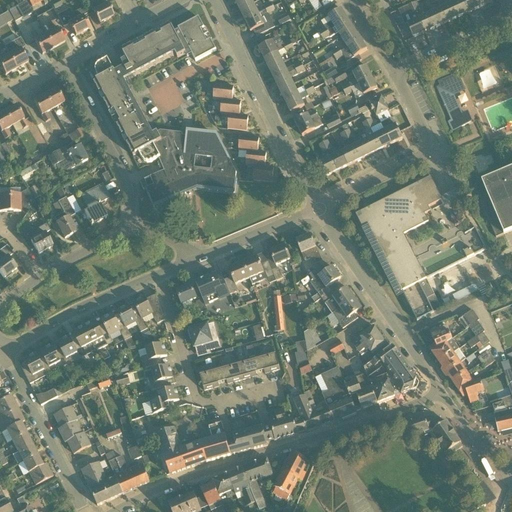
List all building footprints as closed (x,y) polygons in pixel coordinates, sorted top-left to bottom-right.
[(108,4),(105,0),(96,0),(101,8),(93,12),(99,25),(113,18),(111,12),(112,12),(108,4)] [(234,0),(240,11),(254,4),(251,0),(234,0)] [(458,18),(469,13),(462,0),(460,0),(451,4),(458,18)] [(462,0),(469,13),(480,8),(476,0),(462,0)] [(476,0),(480,8),(491,3),(489,0),(476,0)] [(27,2),(17,8),(27,26),(37,20),(27,2)] [(274,8),(271,3),(264,7),(266,12),(274,8)] [(245,22),(259,15),(257,10),(254,4),(240,11),(245,22)] [(447,23),(458,18),(451,4),(440,10),(447,23)] [(418,20),(415,13),(412,5),(403,9),(407,16),(409,15),(412,22),(407,25),(413,39),(425,34),(418,20)] [(9,13),(15,23),(23,18),(17,8),(9,13)] [(259,15),(245,22),(251,33),(265,26),(268,32),(275,29),(269,16),(276,12),(274,8),(266,12),(259,15)] [(318,32),(321,37),(328,33),(334,28),(348,20),(341,9),(328,18),(331,23),(324,27),(325,28),(318,32)] [(71,32),(73,31),(75,37),(89,30),(83,17),(75,21),(69,10),(57,16),(63,28),(68,25),(71,32)] [(436,28),(447,23),(440,10),(429,15),(436,28)] [(12,21),(7,13),(1,16),(5,25),(12,21)] [(277,20),(280,26),(290,21),(287,15),(277,20)] [(418,20),(425,34),(436,28),(429,15),(418,20)] [(182,137),(182,134),(161,132),(153,136),(125,82),(131,79),(175,55),(177,59),(190,52),(196,63),(216,52),(207,35),(204,37),(201,31),(205,29),(199,19),(178,30),(180,32),(175,35),(171,26),(160,32),(162,36),(157,39),(154,35),(144,40),(147,44),(135,50),(133,46),(122,52),(126,60),(112,68),(108,60),(100,64),(99,65),(98,65),(97,66),(96,67),(96,69),(96,70),(96,71),(96,72),(96,74),(96,75),(99,80),(94,83),(101,96),(102,95),(105,100),(103,101),(110,114),(112,113),(118,125),(117,126),(124,139),(125,138),(128,143),(126,144),(133,157),(139,154),(142,159),(142,160),(143,161),(144,162),(145,163),(146,163),(148,164),(149,164),(150,164),(151,163),(153,163),(159,159),(160,163),(158,164),(160,170),(163,169),(164,172),(140,182),(144,191),(146,190),(154,208),(154,207),(193,190),(194,192),(201,191),(201,189),(234,193),(234,194),(237,174),(217,136),(216,136),(215,135),(215,136),(188,133),(187,137),(182,137)] [(354,30),(348,20),(334,28),(338,34),(341,38),(354,30)] [(46,36),(53,49),(65,43),(53,22),(48,24),(52,32),(46,36)] [(361,40),(354,30),(341,38),(348,49),(361,40)] [(42,55),(53,49),(46,36),(39,40),(35,32),(30,34),(42,55)] [(330,37),(328,33),(321,37),(324,41),(330,37)] [(283,44),(275,47),(273,42),(259,49),(264,60),(293,45),(298,43),(296,39),(283,45),(283,44)] [(354,59),(367,51),(361,40),(348,49),(354,59)] [(15,52),(9,56),(17,70),(28,63),(16,42),(11,45),(15,52)] [(264,60),(269,70),(283,64),(280,57),(295,51),(293,45),(264,60)] [(331,53),(334,58),(341,53),(338,48),(331,53)] [(341,53),(334,58),(336,61),(343,57),(341,53)] [(0,66),(5,76),(17,70),(9,56),(0,60),(0,66)] [(294,67),(287,70),(283,64),(269,70),(275,81),(303,67),(301,63),(294,67)] [(275,81),(280,92),(294,85),(291,79),(297,75),(305,72),(303,67),(275,81)] [(353,74),(356,81),(341,88),(344,92),(372,78),(367,67),(353,74)] [(324,83),(325,84),(327,88),(331,85),(336,83),(337,84),(348,78),(344,72),(333,78),(328,81),(324,83)] [(437,87),(440,95),(452,121),(448,122),(452,130),(464,124),(471,122),(466,112),(462,114),(454,95),(464,90),(462,85),(457,73),(437,82),(439,86),(437,87)] [(372,78),(344,92),(346,97),(353,93),(356,100),(378,89),(372,78)] [(294,85),(280,92),(285,103),(314,89),(312,85),(304,88),(297,91),(294,85)] [(213,101),(222,101),(232,102),(234,88),(214,86),(213,101)] [(332,99),(329,91),(327,88),(323,90),(328,101),(332,99)] [(335,88),(329,91),(332,99),(332,98),(338,95),(335,88)] [(305,107),(302,100),(316,94),(315,93),(314,89),(285,103),(291,114),(305,107)] [(56,90),(45,96),(53,110),(64,103),(56,90)] [(461,104),(467,101),(465,95),(459,97),(461,104)] [(46,114),(53,110),(45,96),(34,102),(45,123),(50,121),(46,114)] [(366,106),(359,111),(350,115),(351,119),(360,115),(362,114),(363,115),(371,111),(372,113),(374,112),(376,117),(388,111),(382,97),(370,103),(366,106)] [(241,103),(232,102),(222,101),(220,116),(229,116),(240,116),(241,103)] [(16,106),(5,113),(12,127),(19,123),(23,130),(28,127),(16,106)] [(350,115),(359,111),(356,106),(347,110),(350,115)] [(323,127),(319,119),(316,112),(308,116),(295,122),(302,137),(315,130),(323,127)] [(12,127),(5,113),(0,115),(0,130),(5,140),(10,137),(6,130),(12,127)] [(248,117),(240,116),(229,116),(227,130),(247,132),(248,117)] [(338,118),(326,124),(329,131),(341,124),(338,118)] [(392,127),(385,131),(392,145),(403,139),(392,118),(388,120),(392,127)] [(374,137),(370,130),(367,122),(362,124),(365,130),(367,130),(365,132),(369,140),(363,143),(370,156),(381,150),(374,137)] [(83,137),(79,130),(74,133),(78,140),(83,137)] [(345,133),(359,161),(370,156),(363,143),(361,139),(354,142),(353,138),(350,139),(352,136),(349,131),(345,133)] [(381,150),(392,145),(385,131),(374,137),(381,150)] [(348,167),(359,161),(345,133),(340,135),(343,141),(346,141),(342,143),(346,151),(341,153),(348,167)] [(238,152),(247,153),(258,153),(259,139),(240,137),(238,152)] [(12,154),(6,143),(1,146),(7,157),(12,154)] [(58,170),(67,172),(87,161),(80,147),(68,154),(65,148),(47,158),(52,167),(55,165),(58,170)] [(43,154),(45,158),(52,155),(49,150),(43,154)] [(267,154),(258,153),(247,153),(246,167),(255,168),(265,168),(267,154)] [(337,172),(348,167),(341,153),(330,159),(337,172)] [(330,159),(320,164),(326,178),(337,172),(330,159)] [(23,182),(40,174),(36,165),(19,173),(23,182)] [(241,166),(239,180),(246,181),(248,167),(241,166)] [(274,169),(265,168),(255,168),(253,181),(272,183),(274,169)] [(511,168),(474,185),(497,238),(511,231),(511,168)] [(442,200),(439,194),(431,177),(356,215),(363,230),(369,227),(401,293),(402,293),(417,321),(441,309),(426,280),(486,250),(475,229),(416,258),(404,234),(429,222),(425,214),(430,211),(428,207),(442,200)] [(35,187),(29,191),(34,200),(40,197),(37,190),(35,187)] [(104,188),(88,196),(82,198),(88,209),(83,211),(91,226),(106,218),(99,204),(109,199),(104,188)] [(0,212),(10,213),(9,190),(0,189),(0,212)] [(55,192),(59,200),(65,197),(61,189),(55,192)] [(27,203),(32,206),(34,202),(28,190),(20,194),(20,190),(9,190),(10,213),(21,212),(21,210),(22,210),(27,203)] [(34,202),(32,206),(30,209),(33,216),(40,212),(34,202)] [(77,233),(65,213),(54,219),(57,224),(55,226),(59,233),(61,232),(65,240),(77,233)] [(38,237),(31,242),(39,256),(52,248),(45,234),(50,231),(46,225),(35,231),(38,237)] [(310,260),(313,267),(322,262),(311,236),(296,242),(305,262),(310,260)] [(13,255),(7,246),(0,251),(0,274),(4,279),(5,281),(12,275),(11,274),(17,270),(8,258),(13,255)] [(276,266),(290,260),(284,247),(270,253),(276,266)] [(249,280),(252,286),(274,277),(272,272),(269,263),(260,266),(257,258),(243,264),(249,280)] [(232,278),(224,282),(230,295),(236,293),(234,286),(249,280),(243,264),(229,270),(232,278)] [(274,277),(277,282),(283,280),(279,269),(272,272),(274,277)] [(340,279),(333,269),(319,279),(310,284),(322,300),(332,292),(329,287),(340,279)] [(230,295),(224,282),(222,275),(217,277),(216,276),(214,276),(213,274),(211,273),(208,275),(207,276),(208,279),(196,284),(203,301),(205,306),(218,300),(219,302),(230,297),(230,295)] [(476,284),(453,295),(456,301),(479,290),(476,284)] [(190,286),(177,292),(184,311),(193,308),(191,302),(196,300),(190,286)] [(336,297),(332,292),(322,300),(325,305),(328,303),(335,313),(340,310),(355,300),(348,289),(336,297)] [(278,333),(285,332),(280,292),(274,293),(278,333)] [(157,325),(164,322),(155,296),(146,301),(145,299),(134,304),(135,306),(143,320),(152,315),(157,325)] [(284,298),(286,305),(298,303),(297,296),(284,298)] [(362,310),(355,300),(340,310),(347,320),(339,325),(343,331),(359,320),(355,315),(362,310)] [(207,312),(205,306),(203,301),(196,303),(201,314),(207,312)] [(118,312),(119,315),(126,328),(136,324),(141,334),(148,330),(143,320),(135,306),(130,309),(129,307),(118,312)] [(470,328),(478,322),(479,321),(472,311),(459,320),(466,331),(470,328)] [(105,328),(110,337),(120,332),(128,350),(135,348),(131,339),(132,338),(126,328),(119,315),(114,318),(113,315),(102,321),(105,328)] [(84,328),(93,344),(97,352),(108,346),(108,345),(106,343),(112,340),(110,337),(105,328),(100,331),(95,322),(84,328)] [(478,322),(470,328),(476,338),(483,334),(485,333),(478,322)] [(213,343),(208,326),(188,331),(190,340),(192,339),(195,349),(204,346),(206,353),(222,349),(220,341),(213,343)] [(452,340),(448,331),(446,327),(439,329),(430,333),(435,345),(429,349),(432,354),(446,344),(452,340)] [(87,347),(93,344),(84,328),(73,333),(78,342),(73,345),(77,354),(79,357),(90,352),(87,347)] [(363,343),(360,344),(355,348),(361,358),(367,354),(369,352),(372,356),(384,348),(387,346),(374,328),(360,338),(363,343)] [(305,340),(314,334),(311,330),(305,334),(305,340)] [(256,342),(264,340),(262,334),(255,336),(256,342)] [(483,334),(476,338),(467,344),(471,349),(476,346),(480,351),(490,344),(483,334)] [(62,352),(57,355),(61,363),(63,368),(74,362),(72,357),(77,354),(73,345),(69,338),(58,344),(62,352)] [(439,364),(459,350),(452,340),(446,344),(432,354),(439,364)] [(329,349),(332,356),(344,349),(340,342),(329,349)] [(162,365),(160,359),(167,357),(163,345),(146,350),(148,356),(143,358),(146,369),(162,365)] [(46,361),(41,364),(45,372),(47,376),(58,371),(55,366),(61,363),(57,355),(53,347),(41,352),(46,361)] [(390,374),(391,376),(397,385),(400,392),(402,396),(417,389),(419,384),(400,357),(393,348),(387,352),(384,348),(372,356),(375,360),(369,365),(364,369),(364,370),(369,383),(374,381),(373,379),(379,375),(381,378),(386,376),(390,374)] [(233,349),(224,351),(225,354),(210,359),(212,367),(215,367),(216,371),(221,369),(219,364),(236,360),(233,349)] [(442,372),(444,375),(460,364),(466,360),(459,350),(439,364),(443,369),(442,372)] [(481,364),(492,357),(488,352),(478,359),(481,364)] [(45,372),(41,364),(36,355),(25,361),(29,370),(24,372),(30,385),(41,379),(47,376),(45,372)] [(276,356),(267,358),(271,373),(280,371),(276,356)] [(492,357),(481,364),(485,369),(495,362),(492,357)] [(265,375),(271,373),(267,358),(257,361),(260,373),(264,372),(265,375)] [(108,361),(103,363),(108,379),(115,377),(114,373),(112,374),(108,361)] [(260,373),(257,361),(248,364),(252,379),(257,377),(256,374),(260,373)] [(308,362),(299,366),(302,376),(312,371),(308,362)] [(242,381),(252,379),(248,364),(238,366),(242,381)] [(449,378),(453,383),(467,374),(460,364),(444,375),(446,379),(449,378)] [(233,384),(242,381),(238,366),(229,369),(233,384)] [(149,380),(152,391),(168,387),(167,381),(173,379),(170,367),(152,372),(154,378),(149,380)] [(228,385),(233,384),(229,369),(219,372),(223,384),(227,382),(228,385)] [(322,395),(328,408),(335,423),(357,414),(356,412),(351,400),(352,400),(345,386),(344,383),(338,369),(322,376),(329,392),(322,395)] [(378,405),(369,383),(364,370),(358,373),(360,377),(350,382),(351,384),(345,386),(352,400),(351,400),(356,412),(362,410),(362,411),(378,405)] [(210,374),(214,389),(219,388),(219,385),(223,384),(219,372),(210,374)] [(204,392),(214,389),(210,374),(200,377),(204,392)] [(393,395),(400,392),(397,385),(391,376),(390,374),(386,376),(381,378),(379,375),(373,379),(374,381),(369,383),(378,405),(395,398),(393,395)] [(453,383),(460,394),(474,384),(467,374),(453,383)] [(118,389),(126,386),(123,377),(115,380),(118,389)] [(474,384),(460,394),(463,398),(468,397),(471,405),(486,400),(484,394),(485,394),(481,382),(474,384)] [(110,383),(98,387),(100,391),(111,387),(110,383)] [(54,391),(58,398),(63,395),(59,388),(54,391)] [(154,415),(158,414),(169,411),(167,404),(179,401),(176,389),(158,394),(160,399),(150,403),(154,415)] [(45,395),(49,403),(58,398),(54,391),(54,390),(45,395)] [(305,397),(309,404),(319,429),(335,423),(328,408),(316,413),(314,408),(316,407),(310,393),(305,395),(305,397)] [(0,417),(0,418),(18,409),(11,396),(0,401),(0,417)] [(301,419),(294,422),(298,435),(307,433),(308,434),(319,429),(309,404),(305,397),(294,401),(297,409),(301,419)] [(511,430),(511,405),(504,408),(503,404),(493,406),(495,415),(494,415),(498,433),(511,430)] [(78,422),(75,417),(71,408),(54,416),(61,429),(76,422),(78,422)] [(25,422),(18,409),(0,418),(7,431),(21,424),(25,422)] [(298,436),(298,435),(294,422),(293,417),(286,419),(283,411),(279,412),(287,439),(298,436)] [(212,439),(201,443),(207,463),(235,456),(267,447),(267,444),(271,442),(275,441),(275,442),(287,439),(279,412),(275,413),(277,422),(270,424),(271,427),(267,429),(263,430),(262,428),(233,436),(235,443),(231,444),(228,445),(222,424),(209,427),(212,439)] [(249,430),(261,426),(257,413),(245,416),(249,430)] [(137,447),(136,442),(128,418),(120,420),(123,428),(124,432),(127,431),(131,443),(129,444),(130,448),(128,448),(132,462),(141,458),(137,447)] [(450,456),(459,450),(463,448),(461,444),(455,435),(452,430),(446,422),(441,426),(435,418),(426,421),(425,418),(405,424),(409,438),(425,433),(426,437),(428,436),(429,436),(430,436),(438,447),(441,445),(448,453),(450,456)] [(65,444),(68,443),(82,435),(76,422),(61,429),(59,430),(65,444)] [(27,435),(21,424),(7,431),(12,442),(27,435)] [(189,442),(188,442),(180,445),(174,428),(164,432),(171,449),(174,447),(176,453),(179,452),(186,471),(207,463),(201,443),(193,446),(192,444),(190,442),(189,442)] [(106,441),(121,436),(119,432),(105,436),(106,441)] [(164,457),(176,453),(174,447),(171,449),(164,432),(156,435),(164,457)] [(84,434),(82,435),(68,443),(74,455),(91,447),(84,434)] [(12,442),(18,452),(32,445),(27,435),(12,442)] [(37,456),(32,445),(18,452),(23,463),(37,456)] [(179,452),(176,453),(164,457),(170,476),(186,471),(179,452)] [(293,452),(283,472),(299,480),(308,462),(293,452)] [(43,466),(37,456),(23,463),(29,474),(43,466)] [(110,466),(116,479),(124,495),(137,489),(129,472),(128,472),(122,458),(116,461),(117,463),(110,466)] [(243,469),(256,502),(263,499),(256,482),(273,476),(267,460),(243,469)] [(98,507),(124,495),(116,479),(108,482),(99,463),(82,471),(98,507)] [(43,466),(29,474),(35,487),(53,478),(46,465),(43,466)] [(137,489),(150,483),(142,467),(129,472),(137,489)] [(228,475),(236,496),(243,493),(249,507),(256,504),(256,502),(243,469),(228,475)] [(288,502),(299,480),(283,472),(272,494),(288,502)] [(214,483),(213,484),(219,497),(226,494),(228,499),(235,496),(236,496),(228,475),(213,481),(214,483)] [(219,497),(213,484),(201,490),(211,511),(223,506),(219,497)] [(476,489),(486,504),(487,505),(495,500),(483,484),(476,489)] [(12,511),(6,500),(0,488),(0,511),(12,511)] [(201,511),(202,511),(195,495),(192,496),(191,495),(169,505),(171,511),(201,511)]
